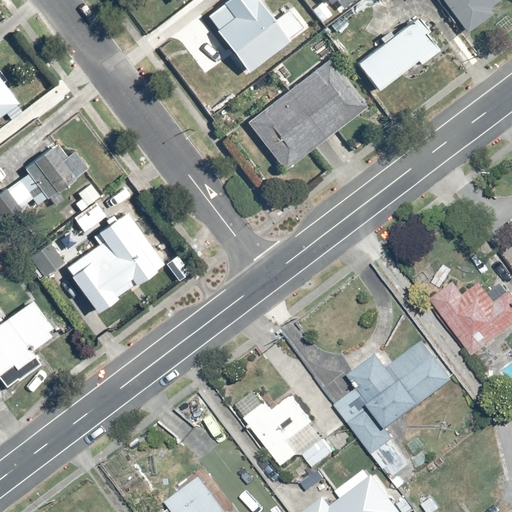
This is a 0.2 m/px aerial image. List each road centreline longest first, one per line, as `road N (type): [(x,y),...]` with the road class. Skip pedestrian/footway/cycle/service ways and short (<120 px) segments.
road 1 (residential): [(52,0),(268,276)]
road 2 (residential): [(0,480),(268,276)]
road 3 (residential): [(268,276),(511,89)]
